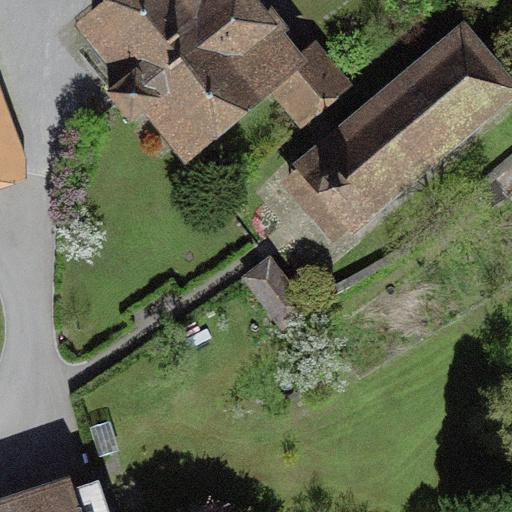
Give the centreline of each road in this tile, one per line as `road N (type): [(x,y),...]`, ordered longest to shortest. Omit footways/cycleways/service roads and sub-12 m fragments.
road 1 (track): [(18,249),(37,222),(56,126),(33,0)]
road 2 (track): [(0,243),(18,249),(30,345),(25,386),(0,440)]
